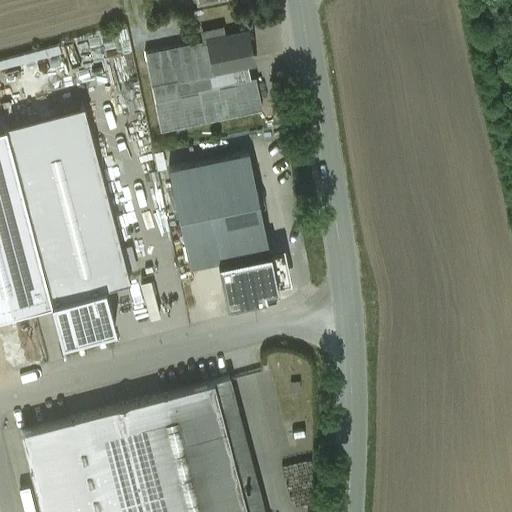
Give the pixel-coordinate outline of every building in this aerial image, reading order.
[(248,32),(209,40),(215,68),(253,60),(248,32)] [(215,68),(209,40),(146,53),(161,128),(263,107),(253,60),(215,68)] [(83,102),(5,123),(51,298),(101,286),(104,285),(129,278),(83,102)] [(0,311),(51,298),(5,123),(0,124),(0,311)] [(248,149),(168,166),(189,264),(217,258),(269,247),(248,149)] [(269,247),(217,258),(226,302),(266,294),(264,288),(279,285),(271,247),(269,247)] [(101,286),(51,298),(61,340),(115,325),(104,285),(101,286)] [(229,374),(20,429),(41,511),(263,511),(250,459),(236,463),(225,422),(240,418),(229,374)]
